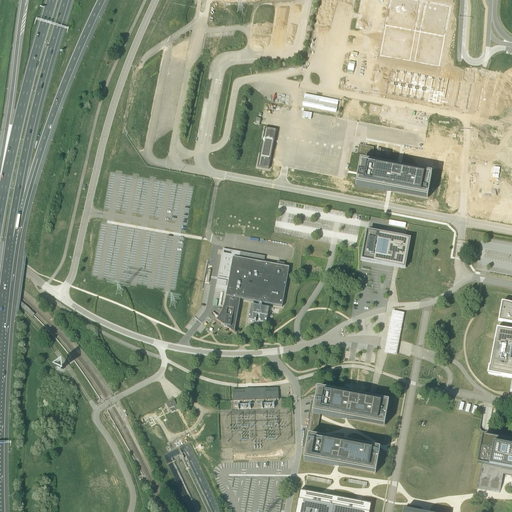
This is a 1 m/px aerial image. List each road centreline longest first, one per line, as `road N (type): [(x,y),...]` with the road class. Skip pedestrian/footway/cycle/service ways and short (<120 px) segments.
road 1 (unclassified): [(59,295),(71,277),(108,118),(155,0)]
road 2 (motorway): [(18,193),(101,0)]
road 3 (motorway): [(52,0),(0,196)]
road 4 (motorway): [(18,193),(67,0)]
road 5 (motorway): [(24,0),(0,196)]
road 6 (motorway): [(0,355),(18,193)]
road 7 (unclassified): [(326,341),(268,352),(177,348)]
road 8 (unclassified): [(177,348),(117,329),(59,295)]
